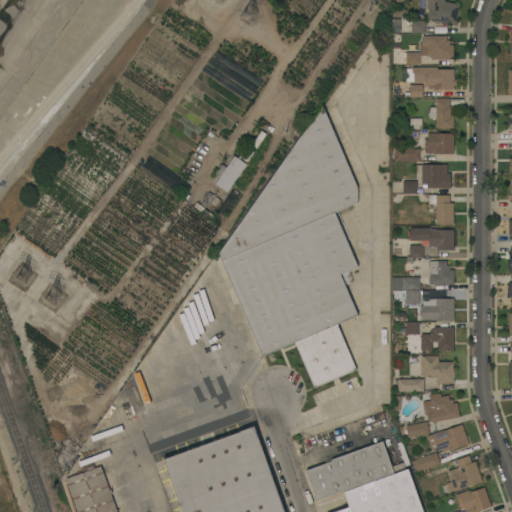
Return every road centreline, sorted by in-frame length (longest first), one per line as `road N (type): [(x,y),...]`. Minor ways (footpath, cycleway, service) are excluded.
road 1 (residential): [(494,0),(483,18),(479,387),(511,478)]
road 2 (residential): [(275,389),(274,424),(303,511)]
